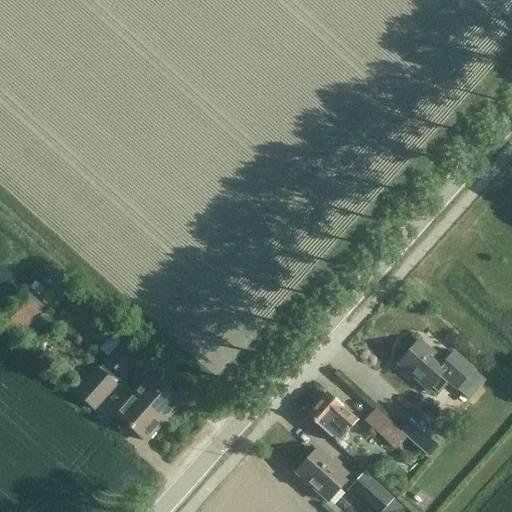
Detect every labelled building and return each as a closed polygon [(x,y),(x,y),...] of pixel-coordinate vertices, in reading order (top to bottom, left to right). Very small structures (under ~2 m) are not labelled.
[(25,330),(45,310),(31,296),(11,317),(25,330)] [(124,376),(144,354),(128,339),(107,361),(124,376)] [(427,392),(433,385),(440,378),(456,391),(474,371),(453,352),(443,364),(418,342),(397,365),(427,392)] [(93,411),(117,386),(97,368),(74,394),(93,411)] [(155,373),(137,394),(166,420),(185,400),(155,373)] [(148,440),(166,420),(137,394),(119,414),(148,440)] [(337,444),(357,422),(326,394),(306,417),(337,444)] [(394,451),(406,438),(375,409),(363,422),(394,451)] [(446,437),(418,413),(401,433),(428,457),(446,437)] [(349,479),(317,450),(296,474),(328,502),(349,479)] [(364,475),(347,493),(367,511),(382,511),(392,501),(364,475)]
